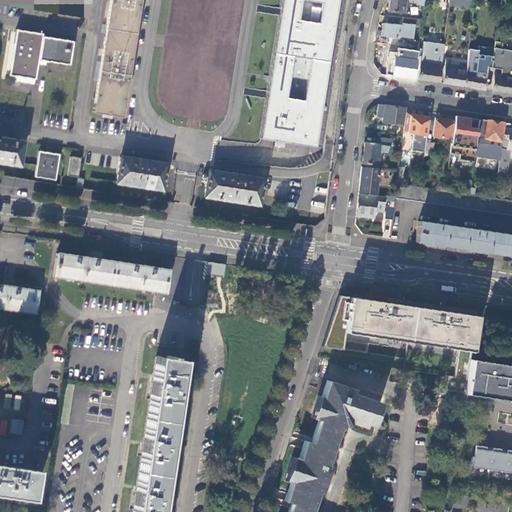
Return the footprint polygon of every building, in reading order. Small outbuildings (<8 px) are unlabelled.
[(90,112),(119,117),(120,109),(119,109),(135,0),(108,0),(92,105),(91,105),(90,112)] [(278,11),(277,15),(268,75),(267,80),(266,88),(265,94),(264,98),(258,139),(261,139),(269,141),(305,146),(313,148),(335,0),(279,0),(279,6),(278,11)] [(388,0),(387,10),(404,12),(405,0),(408,0),(409,1),(416,2),(416,3),(424,4),(424,0),(388,0)] [(9,3),(0,1),(0,15),(7,16),(9,3)] [(421,25),(421,18),(402,16),(401,25),(382,22),(381,35),(408,39),(412,40),(413,24),(421,25)] [(13,75),(33,79),(36,64),(36,60),(45,61),(68,65),(72,41),(40,36),(41,34),(14,29),(7,75),(13,75)] [(443,43),(423,40),(421,52),(422,52),(420,62),(417,79),(427,81),(438,82),(443,43)] [(503,43),(495,42),(494,46),(491,67),(491,68),(500,70),(500,74),(494,73),(491,90),(502,92),(511,93),(511,50),(502,49),(503,43)] [(494,46),(479,44),(478,48),(468,47),(466,62),(462,86),(474,88),(483,89),(486,72),(483,72),(484,66),(491,67),(494,46)] [(399,77),(413,79),(417,50),(413,49),(412,59),(400,57),(400,53),(388,51),(384,74),(399,77)] [(445,59),(442,83),(452,85),(462,86),(466,62),(445,59)] [(33,79),(13,75),(12,80),(32,84),(33,79)] [(393,106),(378,103),(376,114),(382,115),(381,122),(403,125),(405,108),(393,106)] [(405,108),(403,125),(403,130),(407,130),(407,132),(413,133),(410,150),(423,152),(429,116),(410,114),(411,108),(405,108)] [(467,117),(455,115),(449,152),(459,153),(458,158),(473,161),(475,142),(477,128),(468,127),(469,117),(467,117)] [(432,136),(450,138),(453,120),(434,117),(432,136)] [(491,121),(478,119),(477,128),(475,142),(485,143),(486,139),(492,140),(497,141),(497,143),(492,142),(490,142),(485,171),(497,173),(497,170),(499,158),(501,143),(500,143),(503,122),(491,121)] [(511,129),(503,128),(501,143),(499,158),(508,159),(508,157),(511,158),(511,129)] [(374,133),(373,143),(387,144),(390,145),(391,136),(374,133)] [(0,162),(17,166),(21,141),(1,138),(1,140),(0,139),(0,162)] [(434,142),(425,141),(423,155),(431,157),(434,142)] [(373,143),(364,142),(363,150),(361,163),(378,165),(380,147),(383,148),(386,149),(387,144),(373,143)] [(32,178),(53,181),(58,155),(36,151),(32,178)] [(66,177),(79,179),(82,159),(70,157),(66,177)] [(115,185),(161,191),(165,165),(119,158),(115,185)] [(508,159),(499,158),(497,170),(506,171),(508,159)] [(382,175),(382,169),(361,166),(359,184),(358,192),(376,194),(378,174),(382,175)] [(203,197),(258,206),(262,179),(207,171),(203,197)] [(511,200),(396,183),(394,196),(394,197),(511,214),(511,200)] [(385,197),(358,194),(356,208),(355,215),(373,217),(374,210),(383,211),(385,197)] [(385,219),(392,220),(393,207),(386,206),(385,219)] [(511,255),(511,234),(418,220),(415,241),(427,243),(479,251),(511,255)] [(53,276),(166,293),(170,270),(143,266),(87,258),(57,253),(53,276)] [(226,276),(227,264),(211,262),(209,274),(220,275),(226,276)] [(0,308),(35,314),(38,291),(0,284),(0,308)] [(366,353),(368,343),(343,339),(345,328),(458,345),(453,377),(450,377),(448,376),(443,390),(462,393),(465,393),(465,390),(469,360),(476,311),(430,305),(429,309),(420,307),(420,303),(406,301),(405,305),(396,304),(396,300),(386,298),(386,302),(339,295),(324,340),(321,346),(366,353)] [(133,511),(159,511),(162,498),(170,444),(179,386),(183,360),(172,358),(172,354),(167,354),(167,357),(157,356),(133,511)] [(511,365),(469,360),(465,390),(511,397),(511,365)] [(352,389),(326,380),(314,418),(318,420),(312,438),(311,440),(310,442),(304,440),(303,444),(301,449),(297,462),(294,461),(288,478),(291,479),(287,493),(286,496),(284,500),(290,503),(290,505),(289,507),(287,511),(310,511),(311,509),(317,492),(320,493),(322,489),(323,486),(324,482),(329,468),(325,467),(331,450),(332,447),(338,428),(341,429),(342,425),(343,426),(346,424),(348,423),(349,419),(372,426),(379,403),(351,394),(352,389)] [(73,386),(66,385),(60,423),(67,424),(73,386)] [(511,397),(465,390),(465,393),(511,400),(511,397)] [(473,457),(471,457),(468,466),(489,469),(492,451),(491,451),(485,450),(485,447),(475,445),(473,457)] [(500,452),(500,449),(492,448),(491,451),(492,451),(489,469),(504,472),(506,453),(500,452)] [(0,496),(33,501),(37,471),(8,467),(0,465),(0,496)]
